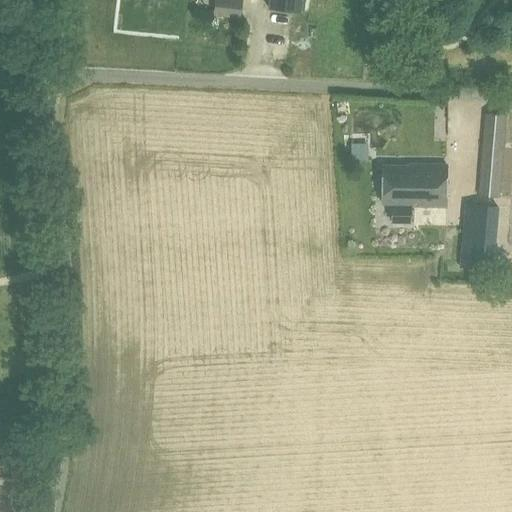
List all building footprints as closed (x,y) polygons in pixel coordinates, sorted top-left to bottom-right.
[(214,0),(213,13),(237,17),(239,0),(214,0)] [(268,0),(267,9),(287,11),(300,13),(301,0),(268,0)] [(477,194),(499,196),(505,114),(483,113),(477,194)] [(383,165),(382,204),(391,204),(391,222),(408,223),(409,205),(444,206),(445,164),(411,163),(411,165),(383,165)] [(447,266),(468,268),(485,269),(491,270),(497,207),(466,204),(462,248),(449,247),(447,266)] [(456,233),(457,211),(423,210),(422,232),(456,233)]
